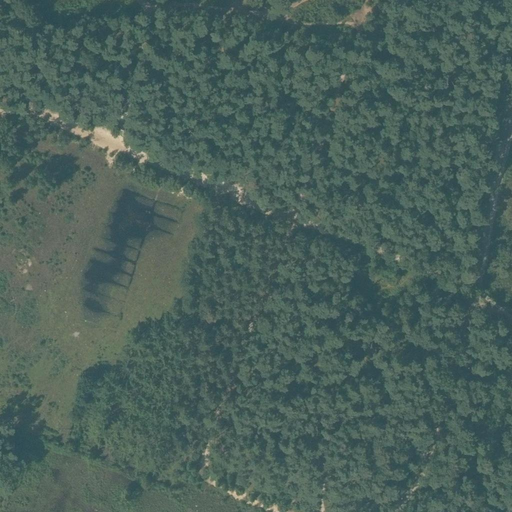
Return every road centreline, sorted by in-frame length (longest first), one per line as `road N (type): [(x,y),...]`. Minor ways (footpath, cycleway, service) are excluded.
road 1 (track): [(462,303),(472,298),(511,90)]
road 2 (track): [(388,511),(422,441),(462,303)]
road 3 (track): [(286,222),(462,303)]
road 4 (track): [(286,222),(112,143)]
